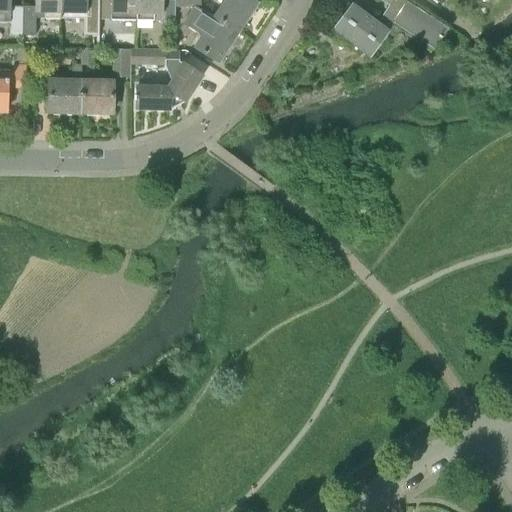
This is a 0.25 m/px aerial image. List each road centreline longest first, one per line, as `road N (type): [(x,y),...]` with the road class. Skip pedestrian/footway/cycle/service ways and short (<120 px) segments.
road 1 (residential): [(0,160),(131,158),(180,143),(233,105),(303,0)]
road 2 (residential): [(338,511),(481,425)]
